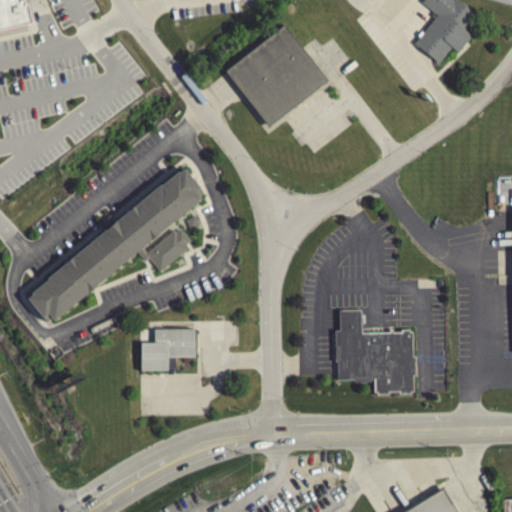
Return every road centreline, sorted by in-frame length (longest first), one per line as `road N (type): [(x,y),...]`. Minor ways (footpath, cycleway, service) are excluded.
road 1 (tertiary): [(511,426),(232,434),(155,464),(84,511)]
road 2 (residential): [(291,232),(131,29),(120,0)]
road 3 (residential): [(291,232),(459,112),(511,57)]
road 4 (residential): [(272,432),(271,291),(275,259),(291,232)]
